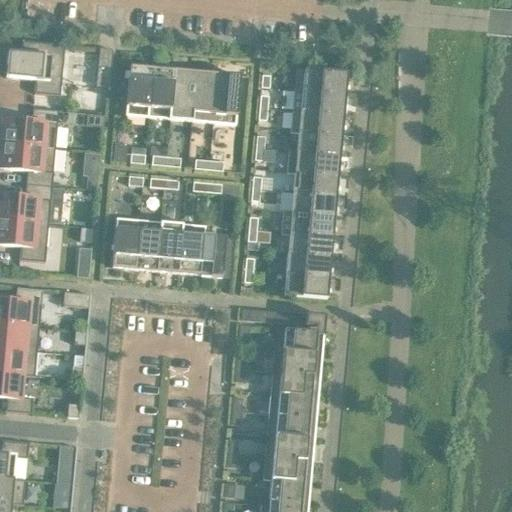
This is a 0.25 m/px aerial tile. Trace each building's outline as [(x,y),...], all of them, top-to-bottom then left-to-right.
[(59,98),(63,50),(64,47),(21,43),(20,55),(7,54),(5,80),(35,82),(33,96),(59,98)] [(112,51),(99,50),(95,88),(108,89),(112,51)] [(129,68),(125,117),(148,119),(152,70),(129,68)] [(173,72),(152,70),(148,119),(169,121),(173,72)] [(295,71),(293,92),(344,97),(346,75),(295,71)] [(195,74),(173,72),(169,121),(190,123),(195,74)] [(216,76),(195,74),(190,123),(212,125),(216,76)] [(239,78),(216,76),(212,125),(235,127),(239,78)] [(269,78),(261,77),(260,89),(268,90),(269,78)] [(344,97),(293,92),(291,113),(342,117),(344,97)] [(268,98),(259,98),(258,110),(267,110),(268,98)] [(0,145),(54,151),(58,113),(32,110),(31,124),(1,121),(0,132),(0,145)] [(267,110),(258,110),(257,122),(266,122),(267,110)] [(342,117),(291,113),(290,133),(340,137),(342,117)] [(340,137),(290,133),(289,134),(297,135),(296,153),(288,152),(288,153),(338,158),(340,137)] [(264,139),(256,138),(255,150),(263,151),(264,139)] [(51,188),(54,151),(0,145),(0,170),(26,173),(25,186),(51,188)] [(113,145),(111,163),(123,164),(125,146),(113,145)] [(150,148),(149,159),(151,159),(166,160),(166,149),(150,148)] [(263,151),(255,150),(254,162),(262,163),(263,151)] [(338,158),(288,153),(286,174),(337,178),(338,158)] [(130,157),(129,165),(143,166),(144,158),(130,157)] [(151,159),(151,167),(165,168),(166,160),(151,159)] [(180,161),(166,160),(165,168),(179,170),(180,161)] [(195,162),(194,171),(208,172),(209,163),(195,162)] [(223,164),(209,163),(208,172),(222,173),(223,164)] [(337,178),(286,174),(286,175),(294,176),(292,194),(335,198),(337,178)] [(142,179),(128,178),(127,186),(141,188),(142,179)] [(260,179),(252,179),(251,191),(259,192),(260,179)] [(164,181),(149,180),(149,188),(163,190),(164,181)] [(178,183),(164,181),(163,190),(177,191),(178,183)] [(207,185),(193,184),(192,193),(206,195),(207,185)] [(221,186),(207,185),(206,195),(220,196),(221,186)] [(0,221),(48,226),(51,188),(25,186),(24,199),(0,196),(0,221)] [(259,192),(251,191),(250,203),(258,204),(259,192)] [(335,198),(292,194),(290,213),(282,213),(282,214),(333,219),(335,198)] [(333,219),(282,214),(280,234),(331,239),(333,219)] [(257,220),(249,219),(248,231),(256,232),(257,220)] [(111,270),(134,272),(138,223),(115,220),(111,270)] [(44,265),(48,226),(0,221),(0,247),(19,249),(18,262),(44,265)] [(160,224),(138,223),(134,272),(155,274),(160,224)] [(181,226),(160,224),(155,274),(177,276),(181,226)] [(203,228),(181,226),(177,276),(198,278),(203,228)] [(233,255),(234,241),(203,238),(204,228),(203,228),(198,278),(221,280),(223,255),(233,255)] [(91,244),(92,231),(80,230),(79,243),(91,244)] [(256,232),(248,231),(246,243),(255,244),(256,232)] [(331,239),(280,234),(280,236),(288,237),(287,255),(329,259),(331,239)] [(329,259),(287,255),(285,276),(328,280),(329,259)] [(253,261),(245,260),(244,272),(252,273),(253,261)] [(252,273),(244,272),(243,284),(251,285),(252,273)] [(328,280),(285,276),(283,297),(326,301),(328,280)] [(16,290),(14,303),(0,301),(0,326),(38,330),(42,292),(16,290)] [(87,311),(89,297),(63,294),(62,309),(87,311)] [(252,311),(241,310),(239,322),(251,323),(252,311)] [(264,312),(252,311),(251,323),(263,324),(264,312)] [(275,313),(264,312),(263,324),(274,325),(275,313)] [(286,314),(275,313),(274,325),(285,326),(286,314)] [(297,315),(286,314),(285,326),(296,327),(297,315)] [(305,316),(297,315),(296,327),(304,328),(305,316)] [(306,511),(315,421),(324,318),(305,316),(304,328),(315,329),(314,334),(275,330),(262,481),(270,482),(268,502),(264,501),(263,507),(260,507),(259,511),(306,511)] [(0,350),(36,354),(38,330),(0,326),(0,350)] [(248,328),(239,327),(238,341),(247,341),(248,328)] [(84,348),(85,334),(74,333),(73,347),(84,348)] [(36,354),(0,350),(0,374),(25,377),(34,377),(36,354)] [(246,358),(236,357),(235,371),(244,371),(246,358)] [(82,382),(83,369),(71,368),(70,381),(82,382)] [(244,371),(235,371),(234,384),(243,385),(244,371)] [(23,400),(25,377),(0,374),(0,399),(6,401),(4,414),(30,416),(32,400),(23,400)] [(242,401),(233,400),(231,413),(241,414),(242,401)] [(77,420),(79,407),(67,406),(66,419),(77,420)] [(241,414),(231,413),(230,427),(239,427),(241,414)] [(238,443),(229,442),(227,456),(237,457),(238,443)] [(26,460),(28,445),(2,443),(1,456),(0,455),(0,480),(13,481),(15,459),(26,460)] [(237,457),(227,456),(226,469),(235,470),(237,457)] [(71,486),(72,473),(59,472),(58,485),(71,486)] [(22,507),(25,482),(13,481),(0,480),(0,505),(10,506),(22,507)] [(234,486),(225,486),(223,499),(233,500),(234,486)]
